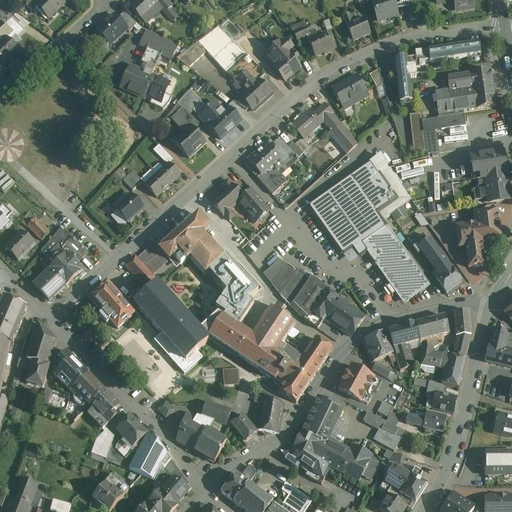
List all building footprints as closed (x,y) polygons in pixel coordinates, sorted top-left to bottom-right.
[(42,0),(43,0),(42,0),(31,0),(26,6),(32,12),(36,7),(48,20),(66,2),(64,0),(42,0)] [(152,0),(139,0),(137,2),(136,1),(130,7),(142,20),(155,7),(157,6),(157,5),(152,0)] [(173,6),(167,0),(160,0),(159,2),(160,4),(158,6),(157,5),(157,6),(164,13),(169,8),(169,9),(173,6)] [(384,0),(372,4),(375,15),(377,15),(379,23),(398,17),(396,10),(392,0),(384,0)] [(407,0),(392,0),(396,10),(408,9),(407,0)] [(453,0),(455,10),(463,9),(463,12),(475,11),(473,0),(453,0)] [(155,7),(142,20),(146,24),(159,12),(155,7)] [(16,15),(6,8),(0,13),(0,18),(2,20),(1,21),(5,26),(12,19),(16,15)] [(169,9),(169,8),(164,13),(172,22),(177,18),(169,9)] [(415,8),(408,9),(410,22),(417,21),(415,8)] [(118,20),(127,30),(126,30),(129,33),(137,25),(124,13),(118,20)] [(349,14),(342,17),(347,27),(353,24),(349,14)] [(114,16),(97,32),(110,46),(126,30),(127,30),(118,20),(114,16)] [(5,26),(0,30),(0,38),(3,42),(6,39),(9,42),(16,36),(17,38),(24,31),(12,19),(5,26)] [(347,27),(346,27),(353,42),(370,35),(363,20),(356,23),(353,24),(347,27)] [(304,23),(291,29),(294,34),(306,29),(304,23)] [(306,29),(294,34),(297,42),(307,38),(310,37),(309,35),(306,29)] [(178,46),(147,31),(141,46),(148,50),(161,56),(172,60),(178,46)] [(316,32),(309,35),(310,37),(307,38),(309,42),(318,38),(316,32)] [(318,38),(309,42),(315,58),(324,54),(324,55),(332,52),(332,50),(325,35),(318,38)] [(9,42),(6,39),(3,42),(0,44),(0,63),(3,66),(19,51),(9,42)] [(229,39),(210,56),(213,60),(232,42),(229,39)] [(281,44),(278,44),(275,47),(275,50),(266,57),(275,68),(274,70),(285,82),(300,69),(295,63),(298,60),(292,53),(291,54),(290,52),(293,50),(286,41),(283,44),(282,43),(281,44)] [(232,42),(213,60),(228,77),(228,76),(239,67),(237,64),(246,56),(232,42)] [(198,43),(177,59),(189,69),(206,53),(198,43)] [(479,44),(452,48),(454,61),(481,57),(479,44)] [(428,52),(428,53),(415,55),(416,65),(430,63),(430,64),(454,61),(452,48),(428,52)] [(161,56),(148,50),(142,63),(155,69),(161,56)] [(263,64),(251,51),(246,56),(255,66),(258,69),(263,64)] [(246,56),(237,64),(239,67),(246,74),(255,66),(246,56)] [(407,59),(395,61),(400,105),(412,104),(407,59)] [(3,66),(0,63),(0,74),(3,77),(8,72),(3,66)] [(143,64),(140,71),(152,76),(155,69),(142,63),(141,63),(143,64)] [(258,69),(255,66),(246,74),(255,84),(259,81),(265,76),(258,69)] [(152,76),(140,71),(131,67),(120,89),(145,100),(146,99),(145,99),(146,97),(155,78),(156,78),(152,76)] [(246,74),(239,67),(228,76),(228,77),(236,85),(238,82),(247,92),(240,98),(252,112),(272,95),(259,81),(255,84),(246,74)] [(378,71),(369,76),(377,90),(383,86),(378,71)] [(470,75),(447,79),(449,93),(436,95),(439,115),(475,110),(495,107),(490,71),(470,74),(470,75)] [(357,77),(333,91),(342,107),(343,106),(342,105),(355,98),(356,99),(366,93),(357,77)] [(155,78),(146,97),(152,100),(150,105),(163,111),(169,104),(172,98),(165,95),(170,85),(155,78)] [(208,111),(189,92),(177,105),(182,110),(189,116),(193,112),(199,118),(208,111)] [(245,113),(233,103),(228,108),(230,110),(232,112),(234,110),(241,117),(245,113)] [(177,105),(173,110),(177,114),(182,110),(177,105)] [(309,112),(292,126),(304,139),(303,137),(321,121),(331,132),(332,133),(340,125),(332,116),(332,115),(325,106),(313,116),(309,112)] [(189,116),(182,110),(177,114),(188,126),(194,120),(189,116)] [(220,110),(213,116),(208,111),(199,118),(221,141),(241,122),(239,120),(232,112),(230,110),(224,115),(220,110)] [(241,117),(234,110),(232,112),(239,120),(241,117)] [(464,116),(422,122),(424,133),(435,132),(465,127),(464,116)] [(340,125),(332,133),(331,132),(328,134),(347,155),(358,145),(345,123),(340,125)] [(191,128),(173,143),(189,160),(206,145),(191,128)] [(435,132),(424,133),(426,152),(427,156),(439,154),(435,132)] [(280,140),(270,149),(265,144),(259,149),(260,151),(248,162),(247,162),(248,163),(245,165),(258,179),(257,179),(272,196),(287,183),(279,173),(286,167),(288,169),(296,161),(296,162),(298,160),(298,159),(297,160),(288,149),(288,148),(280,140)] [(308,150),(300,142),(295,146),(303,155),(308,150)] [(295,146),(293,144),(288,148),(288,149),(297,160),(298,159),(303,155),(295,146)] [(169,157),(159,146),(153,152),(164,163),(169,157)] [(503,155),(482,158),(484,171),(485,180),(506,177),(503,155)] [(388,168),(380,157),(371,163),(379,175),(388,169),(388,168)] [(482,158),(471,159),(475,181),(480,180),(479,172),(484,171),(482,158)] [(371,163),(310,206),(309,209),(341,255),(344,255),(352,249),(354,248),(355,249),(362,245),(387,228),(382,221),(377,214),(397,200),(379,175),(371,163)] [(180,177),(169,166),(157,176),(168,188),(180,177)] [(115,174),(122,181),(126,176),(120,169),(115,174)] [(411,201),(388,169),(379,175),(397,200),(377,214),(382,221),(411,201)] [(15,184),(0,170),(0,189),(4,194),(15,184)] [(142,183),(133,173),(128,177),(137,188),(142,183)] [(157,176),(146,187),(156,199),(168,188),(157,176)] [(137,188),(128,177),(123,182),(133,192),(137,188)] [(506,177),(485,180),(486,190),(488,200),(495,199),(509,197),(506,177)] [(227,182),(221,187),(225,192),(232,187),(227,182)] [(405,192),(411,188),(408,182),(401,186),(405,192)] [(225,192),(212,205),(223,217),(230,211),(238,204),(244,199),(243,198),(232,186),(232,187),(225,192)] [(486,190),(473,192),(475,202),(488,200),(486,190)] [(252,191),(243,198),(244,199),(238,204),(255,224),(254,225),(270,211),(252,191)] [(126,202),(116,211),(117,212),(127,224),(128,225),(144,210),(132,196),(126,202)] [(124,200),(114,209),(116,211),(126,202),(124,200)] [(430,213),(437,212),(436,203),(429,204),(430,213)] [(3,206),(0,209),(0,214),(6,220),(12,215),(3,206)] [(230,211),(224,217),(229,222),(235,217),(230,211)] [(127,224),(117,212),(112,217),(122,229),(127,224)] [(496,213),(475,215),(474,215),(474,216),(475,216),(476,226),(473,226),(472,226),(472,227),(468,227),(467,227),(464,228),(463,228),(463,229),(464,233),(458,234),(457,235),(459,249),(466,248),(469,268),(468,268),(469,269),(474,268),(479,267),(480,267),(483,267),(484,267),(485,267),(484,266),(484,262),(482,246),(481,245),(483,245),(485,242),(485,241),(486,241),(500,239),(496,212),(496,213)] [(0,233),(10,224),(6,220),(0,214),(0,233)] [(420,215),(416,217),(422,227),(425,224),(420,215)] [(160,251),(162,254),(169,262),(178,255),(185,262),(190,258),(205,275),(205,276),(223,260),(223,259),(200,234),(208,227),(198,217),(160,251)] [(49,233),(35,219),(27,227),(41,241),(49,233)] [(62,228),(41,253),(46,258),(41,262),(49,271),(67,255),(62,250),(73,239),(62,228)] [(427,285),(387,228),(362,245),(368,253),(402,302),(403,301),(426,285),(427,285)] [(238,239),(242,236),(235,229),(231,232),(238,239)] [(34,246),(21,233),(6,249),(19,261),(34,246)] [(423,235),(410,244),(418,255),(422,253),(421,252),(422,252),(430,246),(423,235)] [(89,253),(73,239),(62,250),(67,255),(77,265),(89,253)] [(452,270),(433,244),(430,246),(422,252),(422,253),(439,277),(440,278),(452,270)] [(154,245),(137,260),(145,269),(162,254),(160,251),(154,245)] [(362,245),(355,249),(354,248),(352,249),(358,258),(361,258),(368,253),(362,245)] [(162,254),(145,269),(152,277),(169,262),(162,254)] [(77,265),(67,255),(49,271),(49,272),(65,288),(82,271),(77,265)] [(137,260),(135,258),(125,267),(144,288),(154,279),(152,277),(145,269),(137,260)] [(297,274),(279,261),(263,276),(281,297),(298,274),(297,274)] [(463,286),(452,270),(440,278),(439,277),(435,279),(448,297),(463,286)] [(65,288),(49,272),(33,287),(49,303),(65,288)] [(326,291),(299,272),(297,274),(298,274),(281,297),(280,298),(304,321),(326,291)] [(135,315),(107,284),(90,300),(103,314),(100,317),(107,325),(110,322),(117,331),(135,315)] [(315,342),(302,361),(293,355),(286,350),(279,360),(274,357),(288,337),(294,327),(283,319),(286,315),(277,309),(274,313),(271,311),(257,332),(260,334),(263,336),(258,343),(218,316),(200,332),(157,285),(134,305),(162,335),(154,342),(184,375),(202,359),(196,353),(208,342),(207,341),(209,338),(283,388),(280,393),(280,392),(279,394),(296,404),(297,404),(296,404),(316,376),(317,375),(316,374),(331,353),(332,352),(316,340),(315,341),(315,342)] [(365,318),(339,300),(326,291),(304,321),(317,330),(325,320),(351,338),(365,318)] [(26,308),(3,296),(0,303),(0,328),(15,335),(26,308)] [(470,313),(454,314),(455,339),(471,337),(472,337),(470,313)] [(444,317),(415,325),(420,342),(420,343),(427,341),(436,339),(449,336),(444,317)] [(24,356),(21,355),(17,368),(30,371),(27,385),(43,390),(49,367),(48,367),(55,343),(55,341),(38,325),(28,355),(28,357),(24,356)] [(415,325),(388,332),(393,350),(406,346),(420,342),(415,325)] [(0,328),(0,393),(10,343),(11,344),(15,335),(0,328)] [(385,332),(362,343),(371,364),(394,354),(385,332)] [(504,335),(494,332),(490,348),(489,348),(486,363),(511,369),(511,353),(504,351),(506,339),(504,335)] [(300,345),(288,337),(274,357),(279,360),(286,350),(293,355),(300,345)] [(471,337),(455,339),(455,350),(453,357),(453,358),(466,360),(471,337)] [(436,339),(427,341),(428,349),(432,349),(432,350),(438,347),(436,339)] [(406,346),(393,350),(400,372),(414,368),(409,349),(406,346)] [(428,349),(421,348),(419,366),(429,368),(432,355),(432,350),(432,349),(428,349)] [(455,350),(447,348),(443,355),(453,357),(455,350)] [(67,353),(60,360),(62,363),(59,366),(59,367),(59,369),(61,370),(57,375),(72,390),(70,392),(70,393),(74,389),(88,375),(67,353)] [(442,357),(432,355),(429,368),(435,369),(439,370),(441,360),(442,357)] [(453,357),(443,355),(442,357),(441,360),(447,362),(465,365),(466,360),(453,358),(453,357)] [(465,365),(447,362),(445,371),(444,372),(441,385),(459,389),(465,365)] [(391,371),(377,364),(372,372),(386,380),(391,371)] [(373,380),(353,369),(349,377),(348,376),(344,383),(343,382),(338,391),(361,404),(362,403),(367,405),(369,405),(372,399),(371,397),(369,396),(372,390),(368,388),(373,380)] [(238,371),(223,373),(224,379),(224,388),(239,387),(238,378),(238,371)] [(106,392),(88,375),(74,389),(91,407),(105,393),(106,392)] [(426,388),(427,381),(415,379),(414,386),(426,388)] [(443,387),(430,383),(427,396),(432,398),(431,401),(428,401),(426,409),(432,410),(431,411),(453,415),(457,398),(441,394),(443,387)] [(91,407),(74,389),(70,393),(74,397),(73,398),(74,402),(76,405),(79,407),(83,408),(87,404),(91,407)] [(53,393),(46,391),(41,404),(48,407),(53,393)] [(105,393),(91,407),(95,411),(91,415),(105,429),(117,418),(113,414),(120,408),(105,393)] [(278,401),(263,399),(259,398),(258,405),(262,405),(258,432),(279,436),(284,407),(278,401)] [(342,411),(318,399),(293,450),(332,471),(342,450),(327,443),(342,411)] [(166,402),(157,410),(166,419),(174,411),(166,402)] [(232,412),(206,403),(201,418),(214,423),(227,427),(232,412)] [(393,409),(383,403),(377,413),(388,419),(389,418),(393,409)] [(14,408),(10,416),(19,420),(22,412),(14,408)] [(201,418),(187,413),(176,441),(177,442),(214,464),(226,442),(209,432),(214,423),(201,418)] [(386,423),(367,414),(363,422),(382,431),(385,424),(386,423)] [(511,418),(495,414),(490,433),(511,438),(511,418)] [(446,420),(427,415),(425,421),(423,429),(423,430),(443,434),(446,420)] [(257,434),(243,416),(231,426),(246,443),(257,434)] [(415,419),(408,417),(406,425),(423,429),(425,421),(415,419)] [(398,423),(389,418),(388,419),(386,423),(385,424),(395,429),(398,423)] [(147,435),(131,419),(117,432),(127,443),(133,449),(147,435)] [(395,429),(385,424),(382,431),(395,437),(398,430),(395,429)] [(405,432),(398,429),(398,430),(395,437),(400,440),(405,432)] [(107,430),(97,441),(111,447),(114,438),(107,430)] [(395,437),(381,431),(375,443),(394,453),(401,440),(400,440),(395,437)] [(148,436),(129,471),(152,480),(160,465),(166,454),(148,436)] [(111,447),(97,441),(91,455),(106,460),(111,447)] [(127,443),(119,450),(127,458),(135,451),(133,449),(127,443)] [(352,451),(343,447),(342,450),(332,471),(358,483),(361,477),(357,476),(364,463),(366,464),(367,462),(370,456),(354,447),(352,451)] [(327,469),(293,450),(289,459),(300,466),(308,471),(313,475),(322,479),(327,469)] [(511,453),(486,454),(486,477),(511,477),(511,453)] [(189,485),(166,454),(160,465),(173,482),(175,480),(186,489),(189,485)] [(404,458),(393,454),(389,461),(401,466),(404,458)] [(106,460),(91,455),(87,468),(102,473),(106,460)] [(300,466),(289,459),(287,464),(297,471),(300,466)] [(370,463),(367,462),(366,464),(364,463),(357,476),(361,477),(365,480),(368,474),(373,476),(378,467),(377,464),(373,462),(370,463)] [(410,475),(394,465),(382,484),(390,489),(386,495),(388,496),(406,508),(411,511),(427,486),(426,485),(418,480),(422,474),(415,469),(410,475)] [(255,472),(250,468),(245,474),(241,479),(249,485),(252,480),(256,475),(254,473),(255,472)] [(124,484),(113,475),(111,477),(122,486),(124,484)] [(236,475),(222,494),(234,504),(249,485),(241,479),(236,475)] [(322,479),(313,475),(310,480),(321,486),(324,480),(322,479)] [(122,486),(111,477),(101,490),(103,492),(98,498),(100,500),(97,504),(106,511),(111,511),(128,492),(122,486)] [(173,482),(163,494),(177,506),(189,492),(186,489),(175,480),(173,482)] [(39,486),(26,481),(18,501),(31,506),(39,486)] [(382,484),(378,490),(386,495),(390,489),(382,484)] [(267,511),(273,503),(249,485),(234,504),(244,511),(267,511)] [(305,511),(312,503),(285,485),(282,492),(289,497),(280,511),(281,511),(305,511)] [(46,488),(39,486),(31,506),(38,509),(46,488)] [(163,494),(160,492),(147,507),(152,511),(174,511),(178,508),(177,506),(163,494)] [(472,511),(474,509),(452,495),(441,511),(472,511)] [(403,511),(406,508),(388,496),(387,497),(388,498),(379,511),(380,511),(403,511)] [(498,511),(498,499),(497,497),(488,497),(488,501),(485,504),(485,511),(498,511)] [(511,511),(511,497),(507,497),(505,499),(499,499),(498,499),(498,511),(511,511)] [(18,501),(12,499),(7,511),(28,511),(31,506),(18,501)] [(71,508),(53,503),(50,511),(69,511),(70,511),(71,508)]
